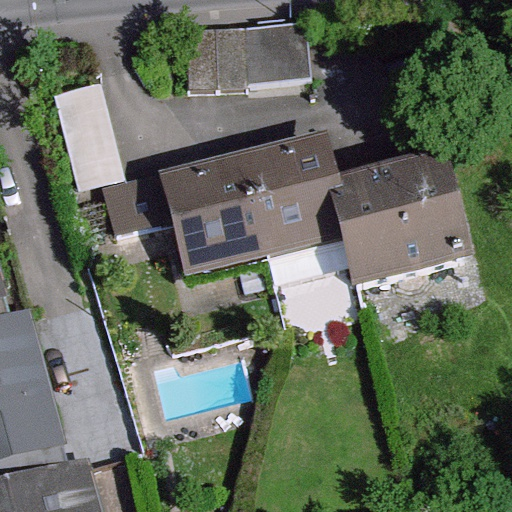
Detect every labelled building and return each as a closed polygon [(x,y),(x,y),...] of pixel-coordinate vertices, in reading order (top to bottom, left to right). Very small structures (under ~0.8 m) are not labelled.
[(249,35),(250,91),(314,86),(309,30),(249,35)] [(250,91),(249,35),(219,36),(221,96),(250,95),(250,91)] [(221,96),(219,36),(189,37),(189,97),(221,96)] [(325,154),(248,173),(269,257),(346,239),(337,199),(325,154)] [(444,172),(337,199),(346,239),(361,292),(467,265),(444,172)] [(191,277),(269,257),(248,173),(170,192),(178,226),(191,277)] [(119,242),(178,226),(170,192),(111,206),(119,242)] [(54,447),(23,327),(0,333),(0,461),(45,449),(54,447)] [(0,497),(55,482),(45,449),(0,461),(0,497)] [(90,511),(80,476),(55,482),(0,497),(0,511),(90,511)]
